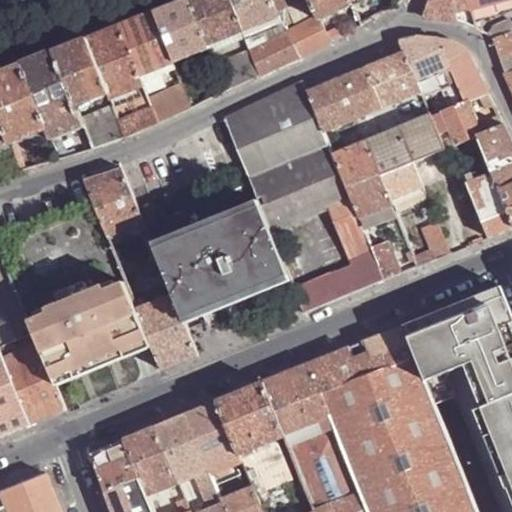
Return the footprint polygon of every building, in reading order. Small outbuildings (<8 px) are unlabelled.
[(208,45),(190,0),(182,0),(167,6),(155,11),(175,63),(209,49),(208,45)] [(244,31),(230,0),(190,0),(208,45),(244,31)] [(278,12),(272,0),(230,0),(244,31),(280,16),(278,12)] [(272,0),(278,12),(288,7),(303,0),(272,0)] [(353,2),(352,0),(309,0),(318,17),(319,19),(354,5),(353,2)] [(393,7),(390,0),(382,5),(385,12),(393,7)] [(468,0),(429,0),(424,19),(459,22),(457,12),(471,9),(468,0)] [(505,0),(468,0),(471,9),(495,3),(505,0)] [(474,17),(475,22),(497,12),(495,3),(471,9),(474,17)] [(288,7),(278,12),(280,16),(284,25),(288,31),(298,27),(288,7)] [(175,63),(155,11),(133,20),(120,25),(140,76),(175,63)] [(371,20),(368,12),(360,17),(363,25),(371,20)] [(298,27),(288,31),(289,34),(300,58),(315,49),(329,42),(326,36),(319,19),(318,17),(298,27)] [(475,22),(474,17),(466,19),(464,24),(477,31),(475,22)] [(511,20),(511,19),(489,28),(490,37),(493,39),(493,40),(511,30),(511,20)] [(140,76),(120,25),(100,33),(87,39),(109,94),(111,99),(143,85),(140,76)] [(288,31),(284,25),(279,26),(284,37),(289,34),(288,31)] [(279,26),(252,37),(254,42),(267,37),(270,44),(284,37),(279,26)] [(343,26),(326,36),(329,42),(347,33),(343,26)] [(511,30),(493,40),(499,60),(504,73),(511,71),(511,30)] [(300,58),(289,34),(284,37),(270,44),(253,53),(258,65),(262,75),(281,67),(300,58)] [(252,37),(247,40),(252,51),(253,53),(270,44),(267,37),(254,42),(252,37)] [(414,39),(401,42),(405,52),(406,52),(417,78),(449,65),(450,64),(439,39),(420,37),(414,39)] [(109,94),(87,39),(67,47),(55,51),(77,107),(109,94)] [(182,83),(183,85),(199,79),(196,72),(216,64),(209,49),(175,63),(182,83)] [(77,107),(55,51),(37,59),(22,65),(47,129),(52,140),(84,127),(81,119),(77,107)] [(253,53),(252,51),(216,65),(222,80),(258,65),(253,53)] [(366,68),(347,76),(356,98),(357,98),(374,91),(375,91),(382,108),(422,92),(421,88),(417,78),(406,52),(405,52),(380,62),(366,68)] [(47,129),(22,65),(0,73),(0,118),(9,141),(10,144),(18,141),(47,129)] [(262,75),(258,65),(222,80),(223,81),(226,91),(262,75)] [(311,91),(310,92),(326,131),(364,115),(382,108),(375,91),(374,91),(357,98),(356,98),(347,76),(328,84),(311,91)] [(306,80),(222,119),(231,140),(250,184),(260,207),(271,231),(331,207),(352,199),(348,187),(335,155),(326,131),(310,92),(311,91),(306,80)] [(226,91),(223,81),(217,83),(221,93),(226,91)] [(183,85),(182,83),(149,99),(158,123),(192,108),(183,85)] [(221,93),(217,83),(210,86),(211,90),(204,94),(207,100),(221,93)] [(438,113),(427,85),(421,88),(422,92),(432,115),(438,113)] [(491,96),(489,92),(480,95),(486,109),(495,104),(491,96)] [(149,99),(147,94),(115,108),(126,137),(158,123),(149,99)] [(438,113),(432,115),(445,148),(463,140),(476,135),(480,133),(469,105),(467,101),(466,101),(438,113)] [(115,108),(113,105),(81,119),(84,127),(93,149),(107,145),(126,137),(115,108)] [(445,148),(432,115),(368,141),(381,174),(411,161),(445,148)] [(505,123),(502,117),(490,121),(493,128),(505,123)] [(0,144),(9,141),(0,118),(0,144)] [(511,161),(511,136),(505,123),(493,128),(480,133),(476,135),(487,160),(491,169),(511,161)] [(59,159),(85,152),(78,135),(54,144),(54,145),(59,159)] [(487,160),(476,135),(463,140),(471,159),(477,157),(479,163),(487,160)] [(18,141),(10,144),(21,171),(29,168),(18,141)] [(381,174),(368,141),(335,155),(348,187),(380,174),(381,174)] [(479,163),(462,171),(466,180),(491,169),(487,160),(479,163)] [(422,186),(411,161),(381,174),(380,174),(391,199),(422,186)] [(511,161),(491,169),(511,216),(511,161)] [(145,223),(123,169),(88,180),(110,236),(145,223)] [(511,229),(511,216),(491,169),(466,180),(492,238),(511,229)] [(380,174),(348,187),(352,199),(361,217),(393,205),(391,199),(380,174)] [(86,175),(0,202),(0,249),(41,347),(54,379),(153,340),(140,309),(136,298),(126,273),(123,267),(110,236),(88,180),(86,175)] [(156,249),(260,207),(250,184),(146,226),(150,235),(156,249)] [(428,199),(422,186),(391,199),(393,205),(396,212),(428,199)] [(361,217),(352,199),(331,207),(342,235),(364,226),(361,217)] [(271,231),(260,207),(156,249),(158,254),(166,274),(169,281),(171,286),(175,295),(185,319),(290,276),(271,231)] [(453,254),(437,221),(429,224),(424,227),(433,249),(438,260),(453,254)] [(372,246),(364,226),(342,235),(338,236),(347,259),(373,249),(372,246)] [(158,254),(156,249),(150,235),(141,239),(148,257),(158,254)] [(403,274),(387,240),(372,246),(373,249),(386,281),(403,274)] [(416,256),(411,246),(406,248),(412,261),(417,259),(416,256)] [(41,347),(0,249),(0,345),(6,361),(41,347)] [(386,281),(373,249),(347,259),(352,266),(297,290),(304,315),(386,281)] [(438,260),(433,249),(416,256),(417,259),(420,267),(438,260)] [(166,274),(158,254),(148,257),(146,258),(148,264),(155,279),(166,274)] [(140,268),(137,261),(123,267),(126,273),(140,268)] [(187,324),(292,281),(290,276),(185,319),(187,324)] [(403,327),(477,511),(511,511),(511,311),(502,287),(422,319),(403,327)] [(159,288),(136,298),(140,309),(166,299),(159,288)] [(187,324),(185,319),(175,295),(166,299),(140,309),(153,340),(156,347),(165,370),(200,356),(187,324)] [(477,511),(403,327),(311,364),(370,511),(477,511)] [(54,379),(58,387),(113,364),(142,353),(156,347),(153,340),(54,379)] [(54,379),(41,347),(6,361),(7,361),(34,423),(68,410),(58,387),(54,379)] [(34,423),(7,361),(0,364),(0,434),(1,437),(34,423)] [(370,511),(311,364),(264,383),(286,437),(316,511),(370,511)] [(286,437),(264,383),(218,402),(241,456),(277,441),(286,437)] [(241,456),(218,402),(187,414),(211,471),(242,458),(241,456)] [(187,414),(157,427),(179,483),(197,476),(211,471),(187,414)] [(179,483),(157,427),(125,440),(141,479),(149,496),(179,483)] [(141,479),(125,440),(92,454),(106,493),(141,479)] [(294,482),(277,441),(241,456),(242,458),(246,469),(249,477),(254,488),(258,497),(269,492),(281,487),(289,484),(293,482),(294,482)] [(249,477),(246,469),(240,471),(243,479),(249,477)] [(214,478),(211,471),(197,476),(211,509),(224,504),(223,500),(219,492),(214,478)] [(58,511),(44,472),(0,490),(0,496),(1,499),(6,511),(58,511)] [(228,488),(222,474),(214,478),(219,492),(228,488)] [(141,479),(106,493),(113,511),(154,511),(152,505),(149,496),(141,479)] [(291,489),(289,484),(281,487),(285,496),(292,493),(291,489)] [(258,497),(254,488),(223,500),(224,504),(227,511),(263,511),(263,508),(258,497)] [(274,504),(269,492),(258,497),(263,508),(274,504)] [(191,511),(186,500),(184,501),(177,504),(180,511),(191,511)]
